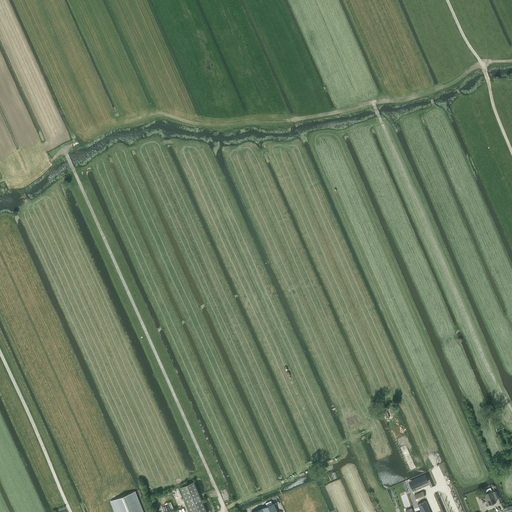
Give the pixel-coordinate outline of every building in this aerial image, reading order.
[(425,475),(412,480),(415,487),(428,482),(425,475)] [(206,511),(194,481),(180,487),(190,511),(206,511)] [(143,511),(135,491),(110,501),(114,511),(143,511)] [(422,491),(414,495),(416,500),(425,497),(422,491)] [(488,505),(496,502),(492,491),(484,494),(486,497),(485,497),(488,505)] [(430,511),(425,500),(417,504),(421,511),(420,511),(430,511)] [(277,511),(274,503),(253,511),(277,511)]
